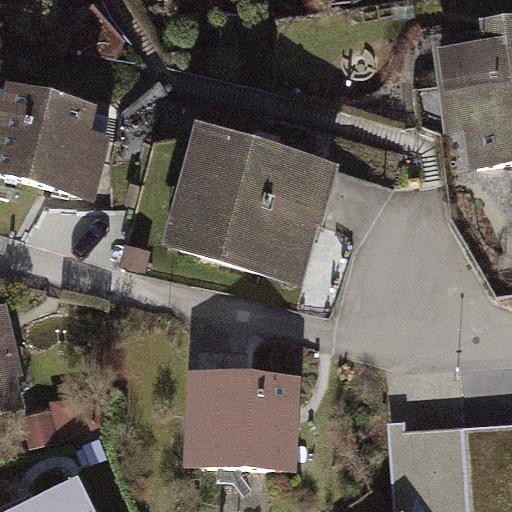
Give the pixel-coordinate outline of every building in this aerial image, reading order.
[(511,23),(480,29),(483,46),(439,53),(460,187),(511,179),(511,23)] [(0,188),(88,206),(105,126),(0,104),(0,188)] [(325,175),(171,138),(142,261),(296,297),(325,175)] [(0,411),(13,409),(0,348),(0,411)] [(297,384),(198,380),(195,466),(294,470),(297,384)] [(407,425),(391,425),(397,511),(511,511),(511,427),(408,434),(407,425)] [(78,511),(67,489),(21,511),(78,511)]
